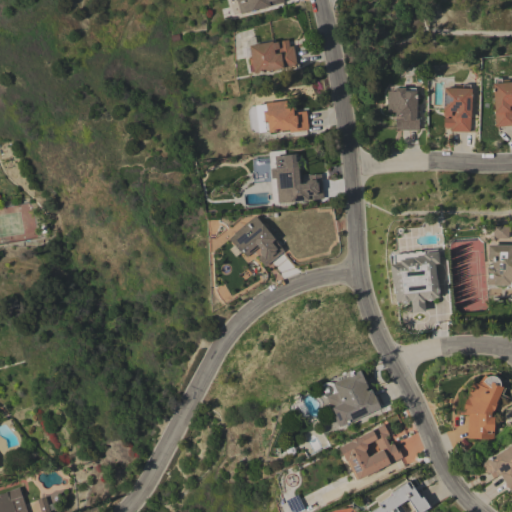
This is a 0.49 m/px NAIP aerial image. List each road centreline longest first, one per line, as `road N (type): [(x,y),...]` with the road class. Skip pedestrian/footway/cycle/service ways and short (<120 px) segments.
road 1 (residential): [(321,0),(351,165),(357,276),(436,460),(476,511)]
road 2 (residential): [(357,276),(303,283),(255,307),(215,351),(123,511)]
road 3 (residential): [(351,165),(511,163)]
road 4 (residential): [(392,359),(441,348),(511,351)]
